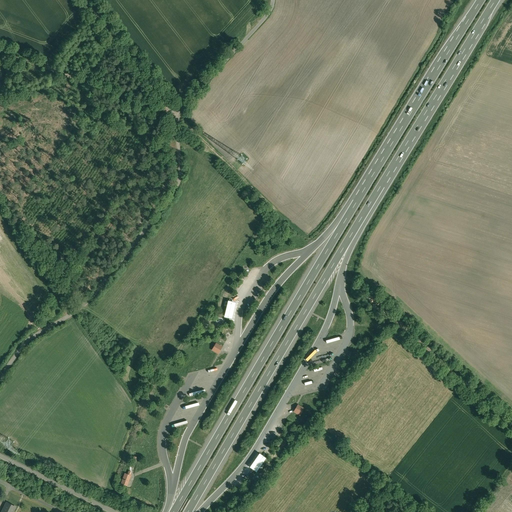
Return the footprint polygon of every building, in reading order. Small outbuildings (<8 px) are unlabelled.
[(214,342),(210,350),(217,354),(221,346),(214,342)] [(292,412),(299,416),(303,408),(296,404),(292,412)] [(253,444),(256,446),(263,433),(260,431),(253,444)] [(131,475),(125,473),(121,484),(127,486),(131,475)] [(7,502),(2,511),(12,511),(15,507),(7,502)]
